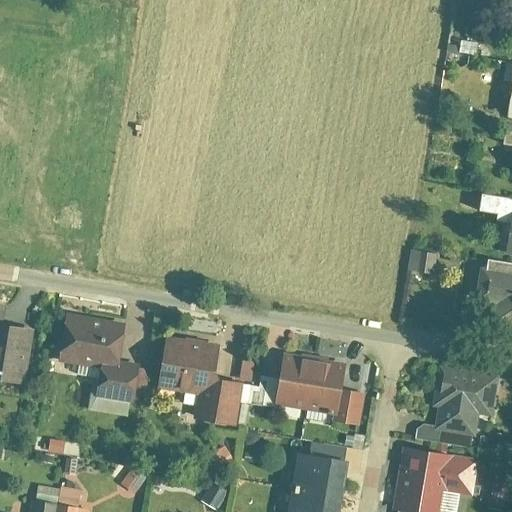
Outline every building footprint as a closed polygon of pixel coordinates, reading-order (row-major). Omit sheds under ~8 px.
[(511,216),(503,215),(496,255),(511,257),(511,216)] [(490,324),(511,327),(511,272),(472,267),(466,301),(493,306),(490,324)] [(0,377),(22,381),(28,330),(0,325),(0,316),(1,306),(0,305),(0,377)] [(56,319),(50,363),(92,370),(88,397),(127,402),(131,374),(116,371),(122,329),(56,319)] [(152,347),(148,386),(189,392),(187,419),(231,428),(236,378),(215,375),(218,357),(152,347)] [(278,359),(272,408),(331,417),(337,390),(341,369),(278,359)] [(432,371),(427,404),(422,431),(473,441),(475,422),(496,425),(503,383),(432,371)] [(355,427),(361,393),(337,390),(331,423),(355,427)] [(410,448),(401,500),(436,507),(440,481),(463,485),(467,458),(410,448)] [(222,449),(201,462),(209,474),(229,462),(222,449)] [(302,454),(296,488),(339,495),(345,462),(302,454)] [(132,495),(144,478),(130,470),(118,487),(132,495)] [(223,492),(212,487),(202,503),(213,509),(223,492)] [(336,511),(339,495),(296,488),(291,511),(336,511)]
